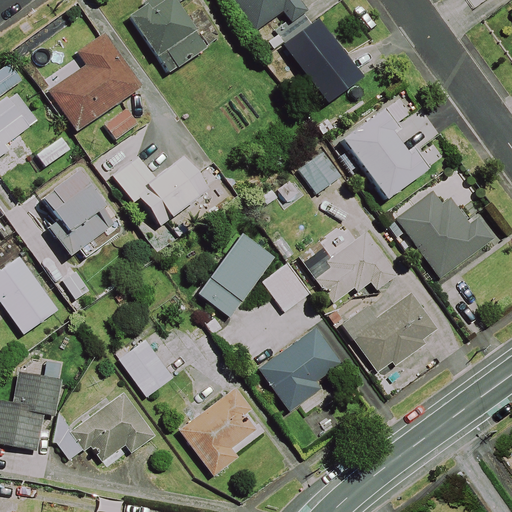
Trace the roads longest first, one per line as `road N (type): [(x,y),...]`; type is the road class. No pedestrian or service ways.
road 1 (tertiary): [(332,511),(511,375)]
road 2 (residential): [(511,147),(404,0)]
